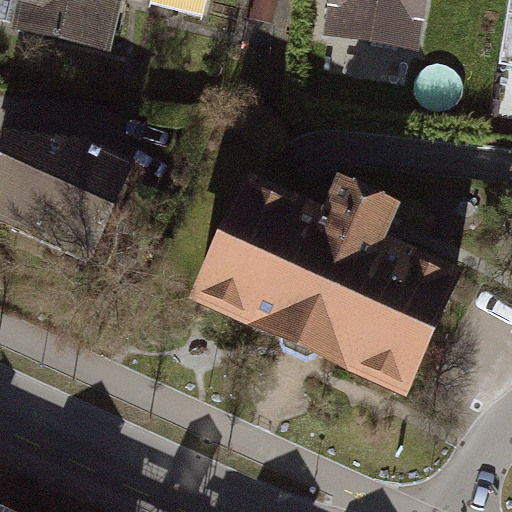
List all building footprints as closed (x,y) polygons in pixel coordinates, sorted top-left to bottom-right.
[(127,0),(26,0),(13,47),(107,73),(127,0)] [(158,0),(157,8),(211,20),(215,0),(158,0)] [(271,21),(277,0),(251,0),(247,13),(271,21)] [(432,0),(330,0),(320,65),(417,82),(432,0)] [(82,151),(5,146),(0,166),(0,234),(87,277),(134,173),(82,151)] [(330,206),(251,171),(193,299),(300,347),(411,397),(469,268),(394,235),(398,226),(408,203),(344,175),(330,206)]
